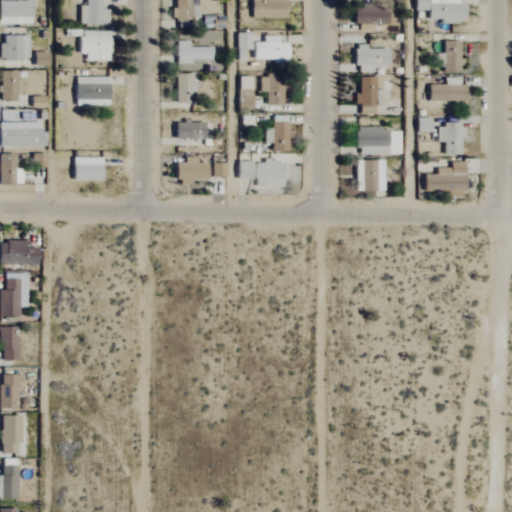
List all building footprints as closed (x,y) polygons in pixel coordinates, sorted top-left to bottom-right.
[(77,25),(105,25),(105,0),(83,0),(83,6),(77,6),(77,25)] [(283,0),(257,0),(249,0),(249,18),(284,17),(283,0)] [(426,11),(426,21),(439,21),(439,23),(462,22),(462,1),(440,1),(440,4),(424,4),(424,0),(413,0),(414,11),(426,11)] [(0,24),(29,24),(28,2),(0,2),(0,24)] [(351,25),(391,24),(391,6),(350,7),(351,25)] [(108,61),(108,31),(78,31),(78,54),(83,54),(83,61),(108,61)] [(249,33),(234,34),(234,50),(249,50),(249,33)] [(26,36),(0,36),(0,37),(0,44),(0,60),(26,60),(26,36)] [(271,60),(271,62),(284,62),(285,43),(275,43),(276,37),(260,36),(260,43),(250,43),(250,60),(271,60)] [(174,62),(209,62),(209,47),(187,48),(187,41),(174,41),(174,62)] [(434,54),(435,74),(459,73),(458,42),(440,42),(440,54),(434,54)] [(363,49),(363,45),(352,45),(352,72),(369,72),(369,66),(386,66),(386,50),(363,49)] [(14,71),(0,71),(0,99),(20,98),(19,80),(15,80),(14,71)] [(189,104),(190,75),(173,74),(172,103),(189,104)] [(278,107),(279,76),(257,75),(256,93),(263,93),(263,106),(278,107)] [(73,77),(72,106),(106,107),(106,78),(73,77)] [(373,78),(356,78),(356,95),(352,95),(352,107),(357,107),(357,115),(372,115),(372,97),(378,97),(378,90),(373,90),(373,78)] [(462,86),(425,85),(425,101),(461,102),(462,86)] [(0,121),(17,122),(18,111),(0,110),(0,121)] [(201,140),(202,123),(172,122),(171,139),(201,140)] [(0,123),(0,147),(39,148),(39,123),(0,123)] [(284,153),(285,124),(269,123),(269,129),(262,129),(261,143),(268,143),(268,153),(284,153)] [(434,143),(440,143),(440,156),(457,156),(458,138),(462,138),(462,125),(434,124),(434,143)] [(397,130),(353,129),(353,152),(392,153),(392,143),(397,144),(397,130)] [(98,159),(70,158),(69,181),(98,181),(98,159)] [(194,158),(181,158),(181,164),(173,164),(174,186),(187,186),(187,181),(204,181),(204,164),(194,164),(194,158)] [(380,160),(352,161),(353,192),(381,191),(380,160)] [(235,162),(235,179),(248,179),(248,162),(235,162)] [(281,162),(260,162),(260,164),(252,163),(252,187),(280,187),(281,162)] [(446,169),(432,169),(432,176),(421,176),(421,192),(443,192),(444,198),(461,197),(460,162),(446,163),(446,169)] [(223,164),(209,164),(209,177),(223,178),(223,164)] [(0,264),(34,265),(34,247),(22,247),(22,242),(0,241),(0,264)] [(2,290),(0,289),(0,316),(16,317),(17,305),(24,305),(25,274),(2,273),(2,290)] [(15,327),(0,326),(0,360),(14,361),(15,327)] [(0,408),(15,408),(15,375),(0,374),(0,408)] [(17,415),(0,415),(0,453),(17,453),(17,415)] [(0,499),(14,499),(14,466),(0,465),(0,499)]
